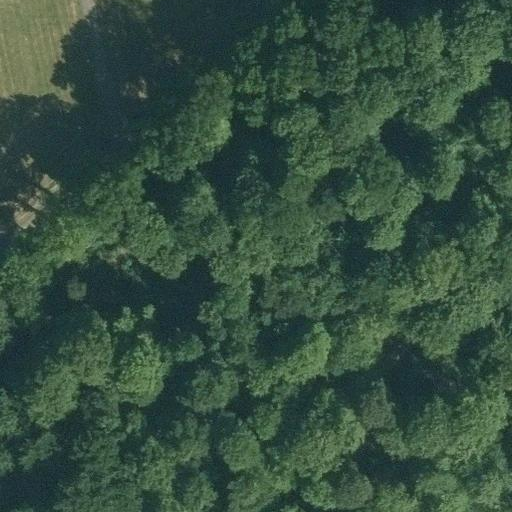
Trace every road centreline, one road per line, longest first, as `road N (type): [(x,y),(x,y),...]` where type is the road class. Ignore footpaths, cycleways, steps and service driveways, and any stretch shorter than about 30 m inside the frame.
road 1 (track): [(511,226),(476,275),(215,511)]
road 2 (unclassified): [(287,0),(0,262)]
